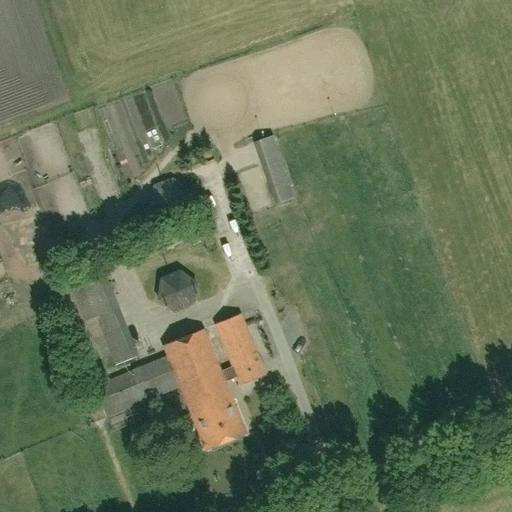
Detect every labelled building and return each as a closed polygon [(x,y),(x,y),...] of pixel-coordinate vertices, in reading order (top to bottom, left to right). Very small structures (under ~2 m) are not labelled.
[(294,197),(272,135),(253,142),(274,204),(294,197)] [(148,205),(164,219),(185,212),(190,191),(173,176),(152,183),(148,205)] [(27,201),(12,202),(13,226),(29,225),(27,201)] [(148,208),(114,229),(116,232),(107,237),(116,252),(159,225),(148,208)] [(173,313),(192,306),(197,281),(180,270),(158,278),(155,300),(173,313)] [(111,355),(115,365),(137,355),(106,278),(71,292),(98,360),(111,355)] [(224,382),(235,377),(239,386),(265,375),(239,315),(214,325),(231,366),(219,371),(203,331),(162,347),(166,357),(91,386),(103,417),(178,387),(204,450),(245,433),(224,382)]
